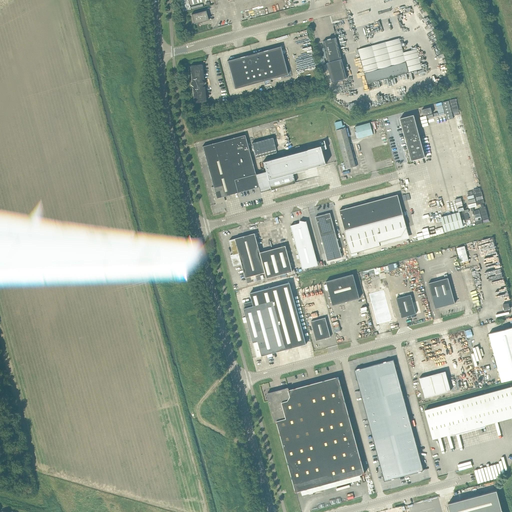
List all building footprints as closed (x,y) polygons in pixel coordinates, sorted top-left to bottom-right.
[(194,24),(208,20),(206,10),(191,14),(194,24)] [(337,43),(336,38),(331,39),(328,39),(328,40),(323,41),(328,61),(329,61),(329,62),(327,63),(332,82),(347,78),(337,43)] [(359,49),(365,73),(406,62),(404,53),(399,38),(359,49)] [(235,89),(288,74),(280,47),(227,61),(235,89)] [(406,62),(365,73),(368,83),(422,69),(417,50),(404,53),(406,62)] [(202,65),(201,64),(191,65),(191,66),(190,66),(190,67),(191,80),(191,81),(192,81),(193,82),(190,85),(193,87),(193,88),(192,88),(194,102),(193,102),(194,102),(195,103),(205,102),(206,101),(205,87),(202,87),(202,86),(204,83),(202,81),(201,80),(204,80),(204,79),(202,66),(202,65)] [(400,119),(411,161),(425,157),(414,115),(400,119)] [(376,134),(372,122),(370,123),(355,127),(358,139),(376,134)] [(346,169),(356,167),(345,128),(336,130),(346,169)] [(238,193),(259,187),(255,174),(245,135),(202,146),(213,187),(211,187),(216,204),(222,203),(222,201),(223,199),(224,199),(223,196),(237,193),(238,193)] [(273,138),(252,143),(255,155),(256,158),(277,153),(276,150),(273,138)] [(321,146),(263,162),(265,172),(269,184),(270,189),(270,190),(295,183),(292,173),(326,164),(321,146)] [(472,146),(463,148),(471,181),(469,182),(470,184),(472,184),(475,196),(484,194),(472,146)] [(464,162),(458,164),(460,172),(467,170),(464,162)] [(430,190),(427,181),(415,184),(417,193),(430,190)] [(351,254),(380,246),(379,242),(401,236),(406,227),(403,214),(398,195),(345,209),(346,210),(343,210),(339,210),(341,215),(345,230),(351,254)] [(414,199),(418,214),(437,210),(434,195),(414,199)] [(338,210),(343,208),(341,204),(336,206),(336,204),(332,205),(335,214),(339,212),(338,210)] [(459,212),(441,217),(445,232),(463,227),(459,212)] [(318,216),(315,217),(316,218),(317,222),(321,236),(322,242),(325,254),(327,261),(342,258),(340,250),(337,238),(335,232),(331,218),(330,213),(318,216)] [(290,226),(292,230),(302,269),(318,265),(307,226),(306,221),(305,222),(300,221),(299,223),(290,226)] [(260,252),(256,238),(255,233),(229,240),(233,254),(230,255),(233,266),(242,264),(247,283),(252,282),(251,280),(256,278),(257,281),(259,280),(258,274),(265,272),(260,252)] [(260,252),(265,272),(267,278),(292,271),(286,246),(260,252)] [(460,263),(469,261),(465,246),(457,248),(460,263)] [(333,305),(360,298),(353,274),(326,281),(333,305)] [(435,309),(455,303),(448,278),(428,283),(435,309)] [(244,308),(257,357),(306,344),(289,282),(250,293),(252,301),(244,303),(245,308),(244,308)] [(392,320),(384,291),(369,295),(377,324),(392,320)] [(401,318),(416,314),(411,295),(396,298),(401,318)] [(316,341),(330,337),(325,318),(311,322),(316,341)] [(502,382),(511,379),(511,327),(489,334),(502,382)] [(384,481),(424,471),(394,360),(355,370),(384,481)] [(450,391),(445,371),(426,376),(419,378),(422,388),(423,388),(425,398),(450,391)] [(365,473),(340,381),(338,376),(289,390),(288,388),(267,394),(274,422),(277,421),(296,492),(335,481),(337,486),(347,483),(345,479),(365,473)] [(433,439),(511,417),(511,386),(425,410),(433,439)] [(496,491),(448,504),(450,511),(502,511),(502,510),(497,491),(496,491)]
